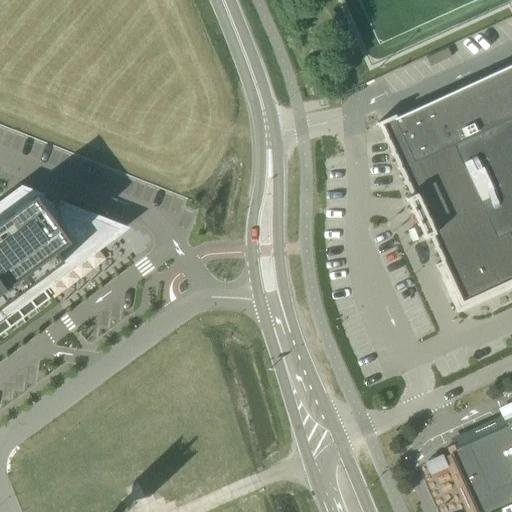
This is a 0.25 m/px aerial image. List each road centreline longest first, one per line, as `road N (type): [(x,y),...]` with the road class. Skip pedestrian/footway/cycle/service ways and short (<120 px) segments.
road 1 (unclassified): [(260,300),(197,300),(0,452)]
road 2 (tertiary): [(372,511),(286,303)]
road 3 (tertiary): [(260,300),(333,511)]
road 4 (tertiary): [(286,303),(267,133)]
road 5 (tertiary): [(267,133),(251,252),(260,300)]
road 6 (tertiary): [(267,133),(221,0)]
